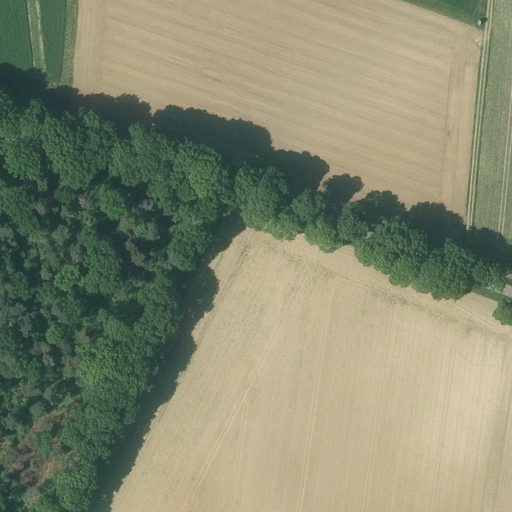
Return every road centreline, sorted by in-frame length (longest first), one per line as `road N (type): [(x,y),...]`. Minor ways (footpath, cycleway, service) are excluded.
road 1 (tertiary): [(511,291),(225,179),(0,115)]
road 2 (track): [(465,273),(492,0)]
road 3 (track): [(488,511),(511,356)]
